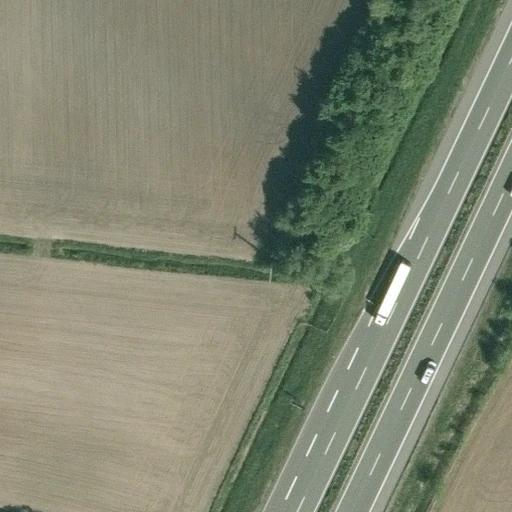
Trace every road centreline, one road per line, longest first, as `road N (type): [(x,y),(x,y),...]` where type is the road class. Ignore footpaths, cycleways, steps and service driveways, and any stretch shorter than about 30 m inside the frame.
road 1 (motorway): [(511,57),(297,511)]
road 2 (motorway): [(348,511),(511,166)]
